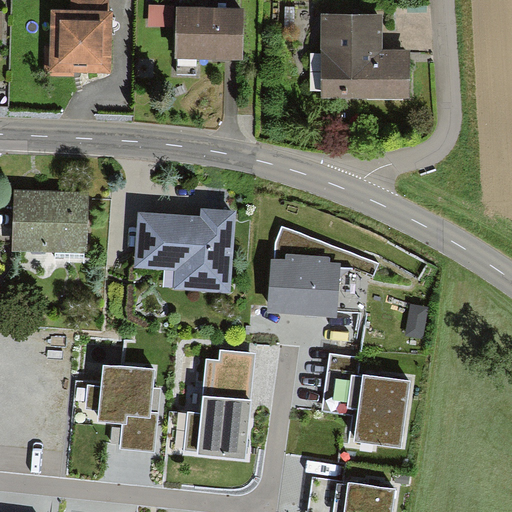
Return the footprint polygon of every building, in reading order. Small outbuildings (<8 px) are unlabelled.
[(69,0),(69,10),(50,9),(49,71),(111,73),(112,11),(110,11),(110,0),(69,0)] [(173,5),(149,5),(148,27),(173,27),(173,5)] [(246,8),(178,6),(177,58),(245,60),(246,8)] [(383,19),(322,19),(321,104),(411,104),(411,54),(383,54),(383,19)] [(90,193),(15,190),(13,252),(87,255),(90,193)] [(200,216),(138,211),(134,264),(175,267),(173,286),(230,291),(237,211),(201,208),(200,216)] [(276,257),(271,257),(268,312),(338,317),(338,312),(367,314),(369,284),(377,264),(283,227),(277,243),(276,257)] [(428,307),(411,304),(406,336),(423,339),(428,307)] [(219,354),(206,352),(201,406),(188,404),(184,447),(246,453),(257,348),(220,344),(219,354)] [(360,376),(356,375),(359,359),(331,355),(323,413),(357,418),(354,438),(398,444),(408,379),(361,372),(360,376)] [(155,370),(104,366),(102,387),(87,385),(85,410),(100,411),(99,422),(122,424),(120,449),(156,452),(159,412),(152,411),(155,370)] [(391,511),(396,481),(349,475),(349,477),(314,472),(308,511),(391,511)]
